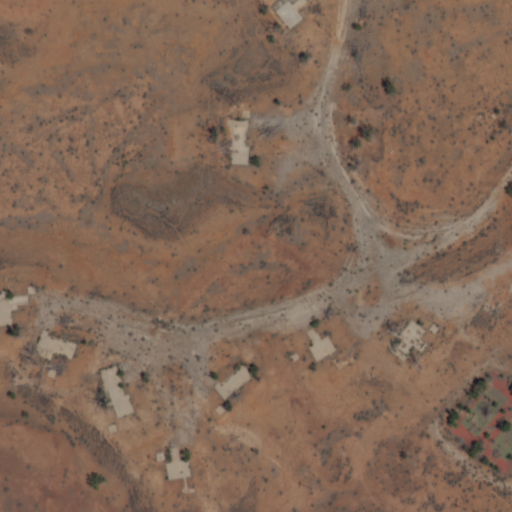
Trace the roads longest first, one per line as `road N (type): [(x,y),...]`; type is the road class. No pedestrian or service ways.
road 1 (track): [(371,0),(366,103),(309,170),(309,290),(122,326),(96,316)]
road 2 (track): [(309,269),(408,248),(511,179)]
